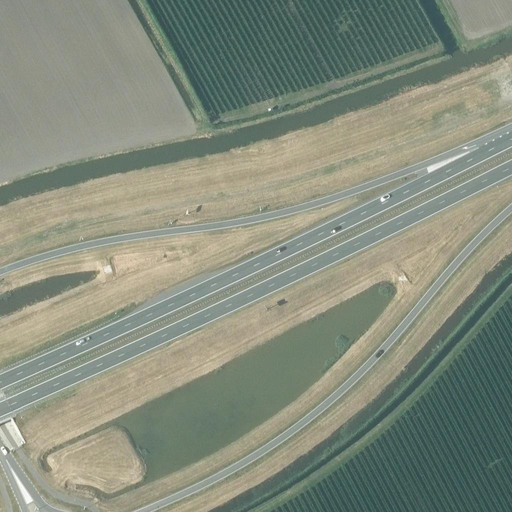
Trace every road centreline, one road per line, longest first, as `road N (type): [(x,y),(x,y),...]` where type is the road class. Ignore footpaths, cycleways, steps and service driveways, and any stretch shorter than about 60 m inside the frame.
road 1 (trunk): [(0,409),(511,168)]
road 2 (trunk): [(482,153),(0,382)]
road 3 (trunk): [(482,153),(450,155),(269,216),(78,246),(0,272)]
road 4 (trunk): [(145,511),(304,422),(511,208)]
